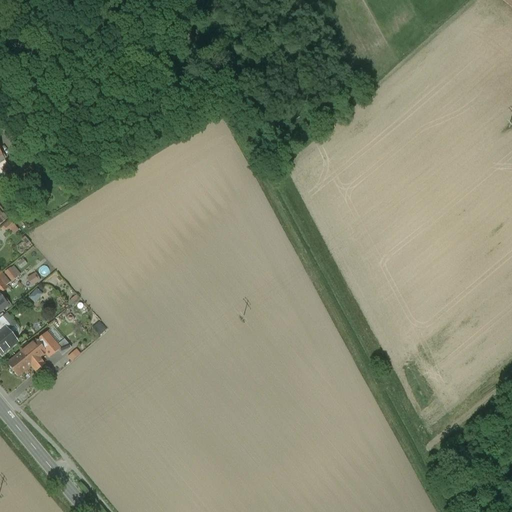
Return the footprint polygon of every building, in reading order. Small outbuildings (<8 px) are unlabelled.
[(30,163),(13,174),(19,186),(37,175),(30,163)] [(11,235),(20,232),(15,220),(7,223),(11,235)] [(15,282),(23,274),(15,265),(6,273),(15,282)] [(34,286),(43,280),(38,272),(29,278),(34,286)] [(0,273),(0,294),(8,289),(6,286),(9,284),(0,273)] [(39,288),(30,297),(37,303),(46,293),(39,288)] [(2,317),(0,318),(0,333),(6,329),(10,326),(2,317)] [(99,322),(92,328),(99,336),(106,330),(99,322)] [(52,328),(46,333),(57,346),(63,341),(52,328)] [(0,333),(0,355),(16,342),(6,329),(0,333)] [(37,343),(36,344),(45,354),(49,359),(58,351),(60,349),(57,346),(46,333),(36,342),(37,343)] [(63,341),(57,346),(60,349),(58,351),(62,356),(71,348),(64,340),(63,341)] [(45,354),(36,344),(37,343),(36,342),(35,341),(29,346),(40,359),(45,354)] [(28,344),(19,351),(21,353),(7,364),(18,377),(31,366),(39,359),(40,359),(29,346),(28,344)] [(44,365),(39,359),(31,366),(36,372),(44,365)]
